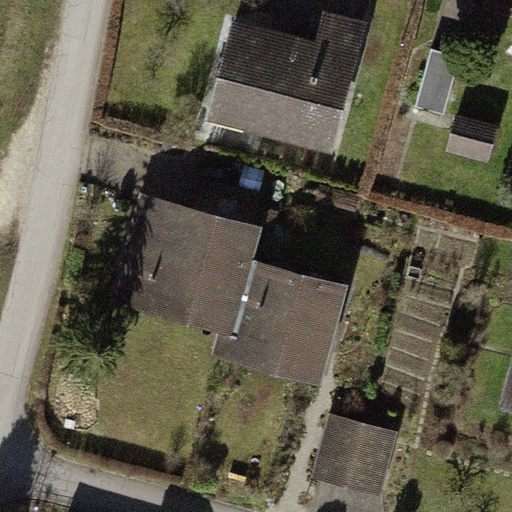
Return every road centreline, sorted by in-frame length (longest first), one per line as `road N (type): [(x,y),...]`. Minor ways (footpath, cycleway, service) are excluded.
road 1 (residential): [(0,411),(62,142),(81,0)]
road 2 (residential): [(166,511),(0,467)]
